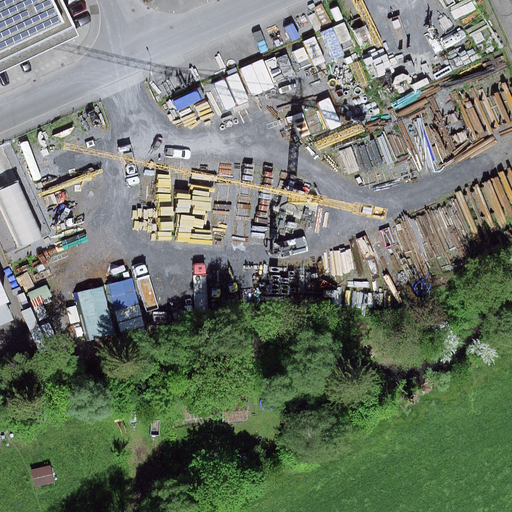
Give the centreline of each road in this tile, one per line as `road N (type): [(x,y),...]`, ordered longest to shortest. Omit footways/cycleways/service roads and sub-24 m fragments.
road 1 (residential): [(0,119),(148,53)]
road 2 (residential): [(148,53),(268,0)]
